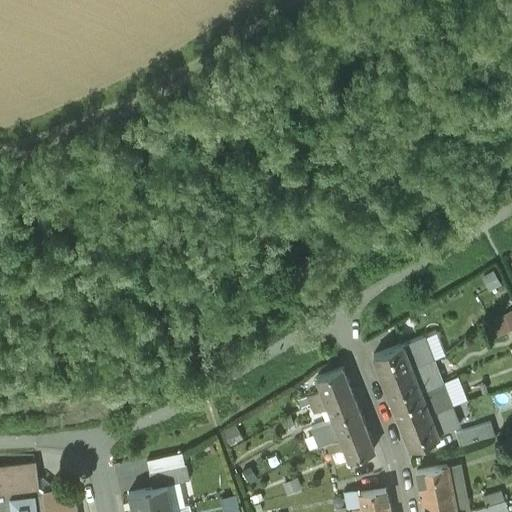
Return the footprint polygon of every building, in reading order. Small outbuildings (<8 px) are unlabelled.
[(501,331),(511,327),(511,307),(494,314),(501,331)] [(402,344),(373,355),(382,379),(432,359),(423,336),(402,344)] [(432,359),(382,379),(391,402),(421,390),(441,382),(432,359)] [(341,368),(316,377),(321,390),(308,396),(311,404),(350,389),(341,368)] [(350,389),(311,404),(314,412),(328,407),(333,419),(358,409),(350,389)] [(421,390),(391,402),(400,424),(429,413),(421,390)] [(429,413),(400,424),(410,448),(439,436),(437,433),(458,425),(450,405),(429,413)] [(333,419),(312,427),(320,446),(326,444),(327,444),(366,429),(358,409),(333,419)] [(290,415),(284,418),(288,426),(293,424),(290,415)] [(511,418),(511,417),(499,420),(503,432),(511,429),(511,418)] [(490,421),(455,431),(460,446),(494,435),(490,421)] [(366,429),(327,444),(330,453),(333,452),(337,462),(348,458),(349,460),(374,450),(366,429)] [(181,453),(146,461),(149,473),(184,465),(181,453)] [(184,465),(149,473),(153,489),(167,485),(187,481),(184,465)] [(447,465),(416,471),(421,496),(452,490),(447,465)] [(35,467),(0,471),(0,511),(74,511),(72,489),(52,491),(52,485),(42,479),(36,479),(35,467)] [(153,489),(128,494),(132,511),(157,511),(173,509),(167,485),(153,489)] [(385,488),(359,493),(358,488),(344,491),(347,511),(381,511),(389,511),(385,488)] [(456,511),(452,490),(421,496),(424,511),(456,511)] [(501,491),(483,497),(485,504),(503,498),(501,491)] [(504,500),(474,509),(474,510),(474,511),(503,511),(507,511),(504,500)]
